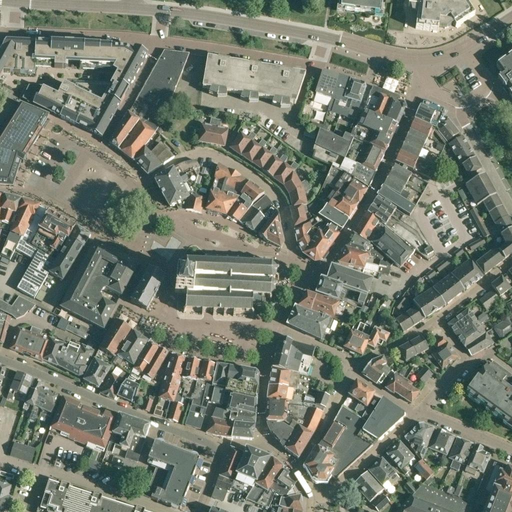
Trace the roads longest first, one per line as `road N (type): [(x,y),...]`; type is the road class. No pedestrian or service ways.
road 1 (residential): [(160,41),(314,66),(323,37)]
road 2 (residential): [(0,359),(155,423)]
road 3 (tertiary): [(164,11),(323,37)]
road 4 (residential): [(10,31),(160,41)]
road 5 (residential): [(309,496),(297,471),(351,369)]
road 6 (residential): [(309,496),(323,496),(417,413)]
road 7 (residential): [(155,423),(216,447),(196,511)]
road 8 (residential): [(159,511),(41,473)]
road 9 (tertiary): [(12,0),(132,7)]
road 10 (residential): [(417,413),(464,359),(436,320)]
